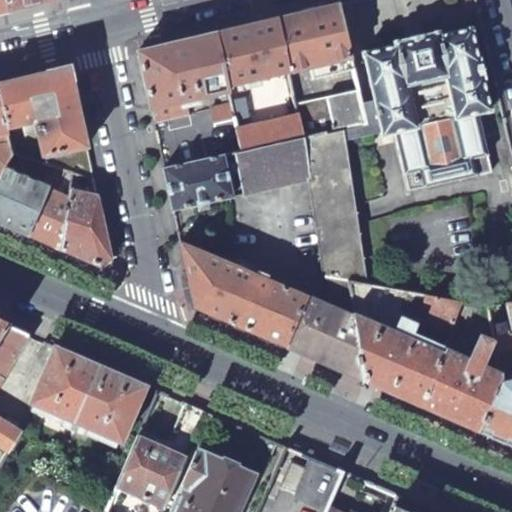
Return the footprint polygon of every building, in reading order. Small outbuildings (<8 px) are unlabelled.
[(0,0),(0,12),(10,10),(6,0),(0,0)] [(6,0),(10,10),(48,0),(6,0)] [(338,4),(277,18),(289,73),(350,59),(338,4)] [(227,88),(234,87),(260,80),(270,77),(289,73),(277,18),(216,33),(227,88)] [(438,33),(393,43),(393,47),(362,55),(380,136),(392,134),(405,192),(489,173),(476,115),(489,112),(470,29),(438,37),(438,33)] [(209,108),(216,156),(221,155),(232,153),(239,151),(229,101),(227,88),(216,33),(137,52),(152,123),(188,115),(186,101),(218,93),(220,105),(209,108)] [(64,171),(93,180),(81,122),(71,77),(60,69),(0,83),(0,101),(6,126),(12,124),(11,121),(34,116),(36,130),(40,129),(44,151),(41,151),(43,164),(56,168),(64,171)] [(298,112),(304,137),(338,131),(366,126),(358,90),(296,105),(298,112)] [(244,99),(229,101),(239,151),(304,137),(298,112),(288,114),(290,119),(250,129),(244,99)] [(0,141),(9,139),(6,126),(0,101),(0,141)] [(239,151),(232,153),(241,194),(309,180),(329,306),(305,297),(284,347),(364,381),(348,281),(366,284),(338,131),(304,137),(239,151)] [(0,177),(5,167),(12,150),(9,139),(0,141),(0,177)] [(221,155),(216,156),(163,167),(172,209),(227,197),(230,197),(221,155)] [(48,186),(5,167),(0,177),(0,223),(27,235),(48,186)] [(56,168),(48,186),(27,235),(61,249),(68,195),(64,194),(62,198),(54,195),(64,171),(56,168)] [(68,189),(68,195),(61,249),(101,267),(110,258),(96,196),(68,189)] [(284,347),(305,297),(198,250),(179,242),(194,308),(284,347)] [(511,299),(511,263),(502,265),(509,300),(511,299)] [(364,381),(420,405),(441,352),(426,346),(428,341),(423,339),(421,343),(416,341),(418,337),(413,335),(412,339),(408,338),(417,320),(448,334),(461,302),(366,284),(348,281),(364,381)] [(0,375),(27,333),(6,324),(0,332),(0,448),(3,451),(17,429),(13,426),(17,419),(6,413),(2,419),(0,418),(0,375)] [(420,405),(478,430),(500,380),(500,377),(478,368),(493,341),(480,335),(466,363),(441,352),(420,405)] [(495,353),(511,350),(511,335),(493,339),(493,341),(495,353)] [(98,363),(52,344),(28,401),(63,416),(60,423),(67,425),(70,419),(73,421),(98,363)] [(511,350),(495,353),(498,368),(511,364),(511,350)] [(121,441),(145,384),(98,363),(73,421),(77,422),(74,429),(81,432),(84,425),(121,441)] [(511,377),(500,380),(478,430),(484,433),(511,445),(511,377)] [(205,410),(185,401),(166,444),(139,433),(121,474),(104,511),(161,511),(162,511),(205,410)] [(235,511),(253,471),(197,448),(170,510),(173,511),(235,511)]
